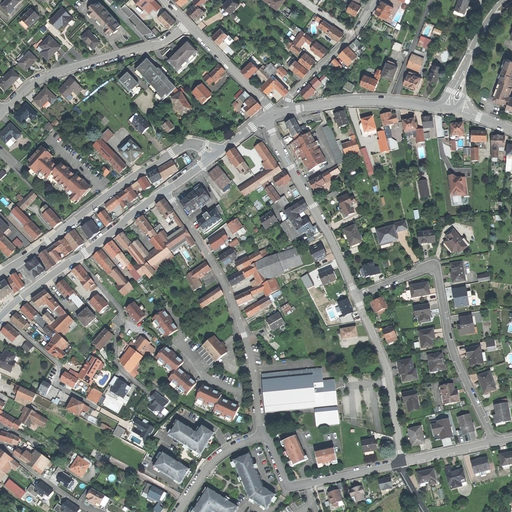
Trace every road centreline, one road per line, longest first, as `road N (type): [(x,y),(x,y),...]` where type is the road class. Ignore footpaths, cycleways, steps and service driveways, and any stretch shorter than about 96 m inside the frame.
road 1 (residential): [(493,442),(455,358),(433,267),(356,296)]
road 2 (residential): [(165,191),(228,292),(254,385)]
road 3 (residential): [(187,25),(165,42),(32,82),(3,112)]
road 4 (residential): [(356,296),(265,118)]
road 5 (residential): [(402,463),(384,366),(356,296)]
road 6 (residential): [(263,433),(292,486),(402,463)]
road 7 (residential): [(212,156),(186,144),(72,224)]
road 8 (residential): [(443,108),(377,100),(288,111)]
road 9 (residential): [(273,114),(187,25)]
road 10 (residential): [(178,511),(220,453),(263,433)]
